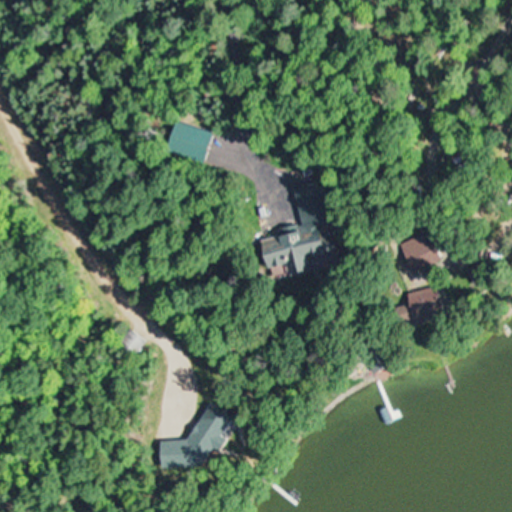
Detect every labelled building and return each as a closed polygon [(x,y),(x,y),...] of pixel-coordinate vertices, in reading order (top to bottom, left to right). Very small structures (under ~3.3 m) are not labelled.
[(293,188),(300,230),(257,237),(263,268),(285,264),(287,274),(309,270),(307,258),(334,253),(322,182),(293,188)] [(441,260),(428,232),(399,246),(412,274),(441,260)] [(395,327),(442,319),(438,291),(404,297),(405,304),(392,307),(395,327)] [(122,344),(142,360),(154,344),(134,329),(122,344)] [(372,372),(386,366),(378,345),(364,350),(372,372)] [(216,449),(234,431),(219,415),(200,433),(216,449)]
